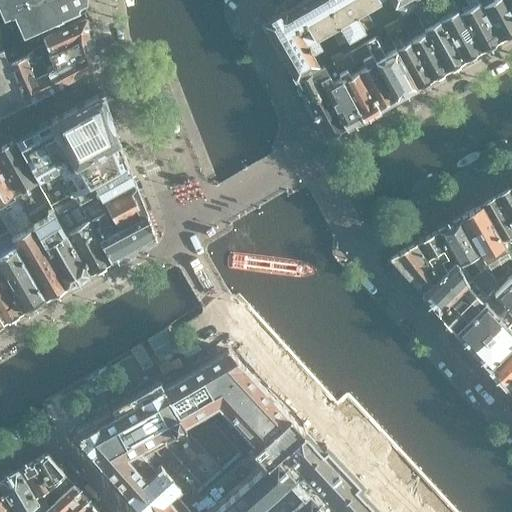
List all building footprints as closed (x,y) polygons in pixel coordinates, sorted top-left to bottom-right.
[(85,6),(85,0),(0,0),(0,9),(2,13),(1,14),(3,17),(6,16),(7,17),(14,14),(23,34),(27,33),(83,8),(84,7),(85,6)] [(373,24),(364,9),(379,0),(391,0),(401,16),(413,9),(422,4),(423,3),(421,0),(304,0),(287,10),(286,10),(263,23),(295,79),(322,63),(316,51),(321,48),(315,38),(330,29),(338,44),(347,39),(348,40),(364,30),(364,29),(373,24)] [(479,50),(451,0),(446,0),(443,2),(449,13),(440,18),(463,59),(479,50)] [(499,38),(479,2),(470,7),(470,3),(467,0),(451,0),(479,50),(499,38)] [(511,30),(511,13),(504,0),(492,0),(491,1),(490,0),(478,0),(479,2),(499,38),(511,30)] [(463,59),(440,18),(433,22),(422,4),(413,9),(419,19),(425,30),(446,68),(463,59)] [(87,35),(86,29),(85,16),(83,8),(27,33),(34,49),(37,56),(41,54),(50,50),(87,35)] [(446,68),(425,30),(420,33),(414,22),(419,19),(413,9),(401,16),(398,18),(404,28),(410,39),(431,77),(446,68)] [(431,77),(410,39),(402,44),(396,33),(404,28),(398,18),(384,26),(396,48),(416,85),(431,77)] [(416,85),(396,48),(384,54),(382,49),(383,48),(374,32),(363,38),(396,97),(416,85)] [(95,64),(93,58),(87,35),(50,50),(54,61),(46,65),(45,65),(54,86),(94,64),(95,64)] [(396,97),(363,38),(346,48),(348,52),(354,63),(363,59),(366,65),(358,70),(379,107),(396,97)] [(41,93),(26,55),(20,57),(16,46),(5,51),(25,102),(41,93)] [(0,49),(0,115),(25,102),(5,51),(4,51),(3,48),(0,49)] [(54,86),(45,65),(46,65),(41,54),(37,56),(34,49),(26,55),(41,93),(54,86)] [(379,107),(358,70),(350,74),(346,68),(354,63),(348,52),(332,61),(336,69),(362,116),(379,107)] [(345,126),(319,79),(328,73),(322,63),(295,79),(295,80),(305,100),(301,102),(317,130),(321,128),(323,133),(329,135),(345,126)] [(362,116),(336,69),(328,73),(319,79),(345,126),(362,117),(362,116)] [(127,163),(120,145),(118,139),(103,90),(35,127),(15,138),(32,169),(51,204),(72,192),(127,163)] [(51,204),(32,169),(15,138),(0,146),(0,165),(29,216),(51,204)] [(103,198),(134,181),(127,163),(72,192),(74,197),(78,202),(88,197),(88,195),(97,190),(102,199),(103,198)] [(33,224),(29,216),(0,165),(0,216),(17,246),(45,295),(67,283),(33,224)] [(145,211),(142,203),(134,181),(103,198),(107,205),(100,208),(99,205),(84,213),(97,237),(145,211)] [(511,193),(509,188),(495,196),(511,224),(511,193)] [(511,232),(511,224),(495,196),(481,204),(509,253),(511,250),(511,237),(510,234),(511,232)] [(97,237),(84,213),(78,202),(74,197),(54,209),(88,271),(110,259),(97,237)] [(510,256),(509,253),(481,204),(459,217),(486,265),(488,268),(491,267),(510,256)] [(88,271),(54,209),(52,206),(47,209),(47,211),(49,215),(33,224),(67,283),(88,271)] [(110,259),(155,235),(145,211),(97,237),(110,259)] [(486,265),(459,217),(437,229),(456,261),(457,263),(472,254),(481,269),(486,265)] [(456,261),(437,229),(415,242),(438,276),(456,261)] [(438,276),(415,242),(389,257),(389,258),(420,291),(438,276)] [(45,295),(17,246),(1,254),(0,251),(0,267),(23,309),(45,295)] [(438,311),(468,282),(460,268),(457,263),(456,261),(438,276),(420,291),(438,311)] [(455,329),(498,287),(495,282),(492,278),(494,276),(491,267),(488,268),(486,265),(481,269),(477,273),(468,282),(438,311),(455,329)] [(477,273),(475,269),(471,272),(467,265),(460,268),(468,282),(477,273)] [(23,309),(0,267),(0,317),(2,321),(23,309)] [(498,287),(510,275),(506,271),(495,282),(498,287)] [(511,273),(510,275),(498,287),(455,329),(506,385),(511,379),(511,273)] [(380,511),(364,495),(356,486),(361,482),(325,444),(321,448),(312,439),(313,439),(304,431),(227,349),(163,387),(162,386),(139,400),(118,412),(97,424),(80,433),(79,439),(92,454),(101,464),(100,464),(113,479),(114,479),(143,511),(380,511)] [(64,473),(46,452),(33,460),(49,487),(64,473)] [(49,487),(33,460),(18,468),(37,501),(35,502),(41,511),(43,511),(57,499),(52,492),(44,496),(42,492),(49,487)] [(28,511),(26,507),(35,502),(37,501),(18,468),(0,478),(0,486),(14,511),(28,511)] [(57,499),(73,483),(64,473),(49,487),(52,492),(57,499)] [(82,511),(91,504),(73,483),(57,499),(43,511),(82,511)] [(14,511),(0,486),(0,511),(14,511)]
